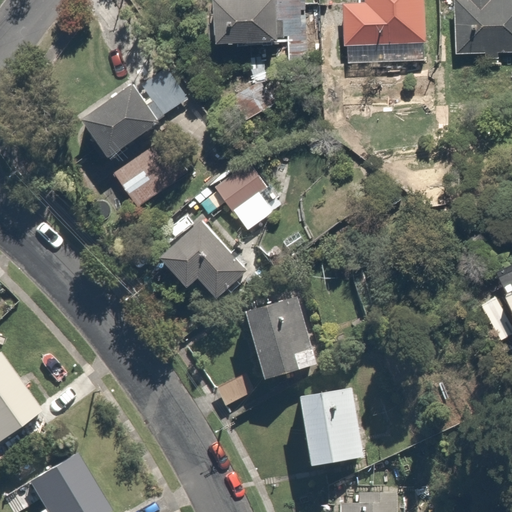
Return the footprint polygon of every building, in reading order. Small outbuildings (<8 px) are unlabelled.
[(289,0),(218,0),(220,50),(291,48),(290,20),(289,0)] [(428,0),(368,0),(369,3),(345,3),(344,63),(429,63),(428,0)] [(511,0),(454,0),(455,58),(511,57),(511,0)] [(311,19),(290,20),(291,48),(292,60),(312,59),(311,19)] [(170,64),(136,83),(155,120),(190,102),(170,64)] [(136,83),(85,110),(112,160),(163,133),(155,120),(136,83)] [(151,149),(113,172),(136,209),(174,186),(151,149)] [(251,167),(218,192),(251,235),(284,210),(251,167)] [(256,278),(206,223),(164,261),(196,296),(208,286),(226,306),(256,278)] [(301,296),(245,311),(263,378),(318,364),(301,296)] [(41,420),(0,366),(0,441),(5,447),(41,420)] [(352,389),(299,398),(311,462),(364,453),(352,389)] [(107,511),(82,462),(33,487),(45,511),(107,511)]
